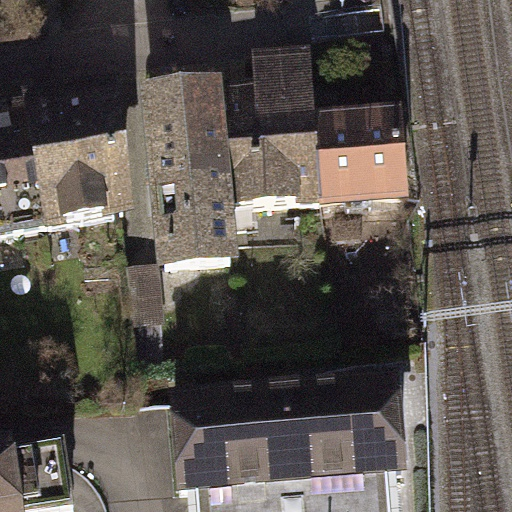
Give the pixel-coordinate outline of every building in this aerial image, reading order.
[(213,96),(223,214),(319,206),(309,89),(306,57),(265,61),(268,91),(213,96)] [(309,89),(319,206),(403,199),(396,115),(335,120),(333,87),(309,89)] [(213,96),(149,102),(164,270),(227,264),(223,214),(213,96)] [(26,111),(0,115),(0,241),(120,220),(109,97),(32,102),(26,111)] [(157,287),(131,289),(134,329),(159,328),(157,287)] [(178,495),(192,495),(193,511),(389,511),(388,481),(402,479),(396,388),(173,405),(178,495)] [(0,511),(71,511),(63,451),(10,458),(0,458),(0,511)]
